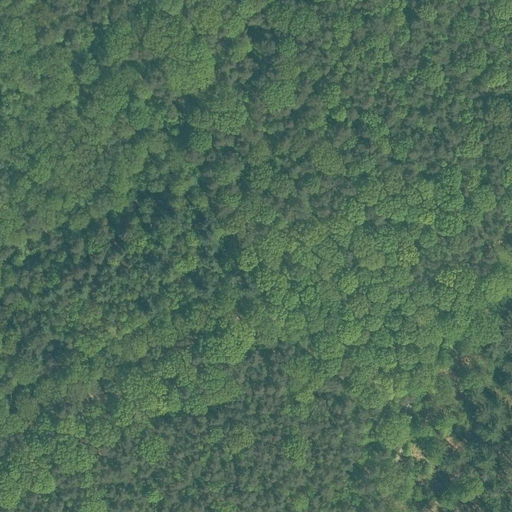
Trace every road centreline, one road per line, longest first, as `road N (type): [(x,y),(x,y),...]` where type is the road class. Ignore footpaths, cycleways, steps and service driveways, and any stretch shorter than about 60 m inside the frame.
road 1 (track): [(415,398),(344,372),(278,310),(131,48)]
road 2 (track): [(247,257),(35,367),(0,334)]
road 3 (track): [(0,155),(111,56),(131,48)]
road 4 (track): [(511,271),(433,338),(415,398)]
